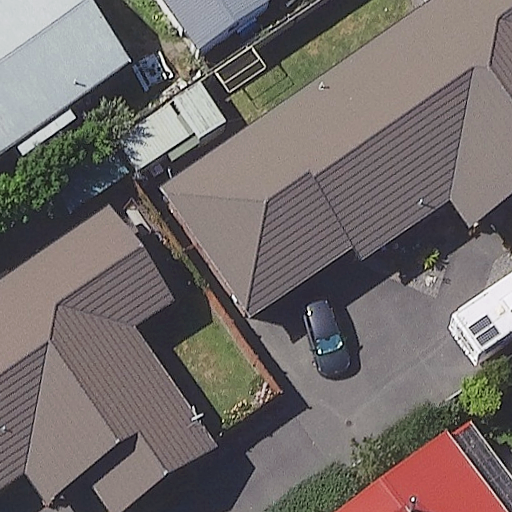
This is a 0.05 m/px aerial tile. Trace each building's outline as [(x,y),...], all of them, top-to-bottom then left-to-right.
[(0,0),(0,166),(125,84),(69,0),(0,0)] [(275,0),(158,0),(197,55),(275,0)] [(511,0),(414,0),(427,17),(160,205),(250,332),(351,261),(360,274),(445,214),(465,242),(510,209),(511,211),(511,0)] [(168,310),(100,215),(0,286),(0,497),(23,481),(44,511),(48,511),(85,486),(103,511),(135,511),(216,455),(132,336),(168,310)] [(489,511),(441,449),(357,511),(489,511)]
